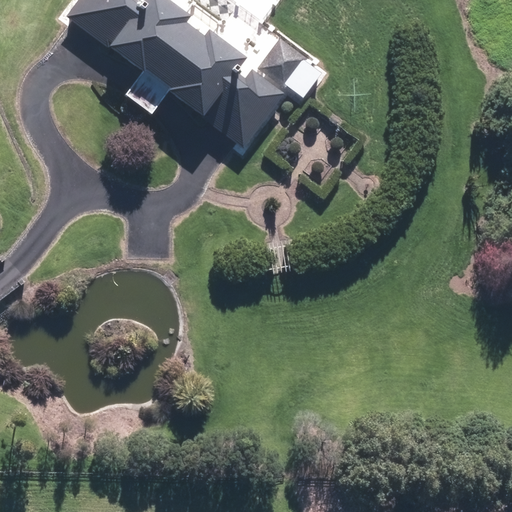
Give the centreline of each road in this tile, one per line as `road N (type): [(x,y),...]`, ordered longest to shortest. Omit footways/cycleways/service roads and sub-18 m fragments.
road 1 (track): [(80,182),(51,153),(35,94),(47,72),(93,71),(136,91),(186,135),(196,157),(190,179),(173,196),(123,200)]
road 2 (track): [(0,276),(80,182)]
